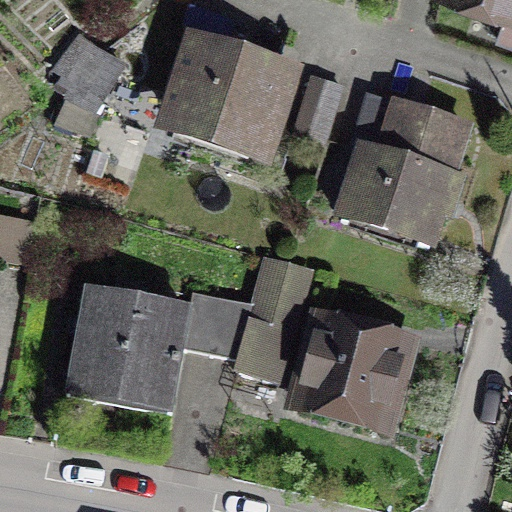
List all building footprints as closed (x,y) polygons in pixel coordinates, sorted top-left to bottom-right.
[(511,0),(441,0),(440,7),(511,30),(511,0)] [(84,36),(51,113),(93,131),(126,54),(84,36)] [(290,80),(182,46),(154,135),(262,169),(290,80)] [(294,138),(324,147),(342,90),(312,81),(294,138)] [(471,128),(369,97),(353,150),(363,153),(455,181),(471,128)] [(342,224),(434,252),(455,181),(363,153),(342,224)] [(309,277),(264,265),(252,310),(238,362),(234,376),(279,388),(309,277)] [(192,296),(187,315),(180,349),(238,362),(252,310),(192,296)] [(187,315),(87,297),(69,393),(170,411),(180,349),(187,315)] [(400,436),(422,347),(316,322),(295,410),(400,436)]
